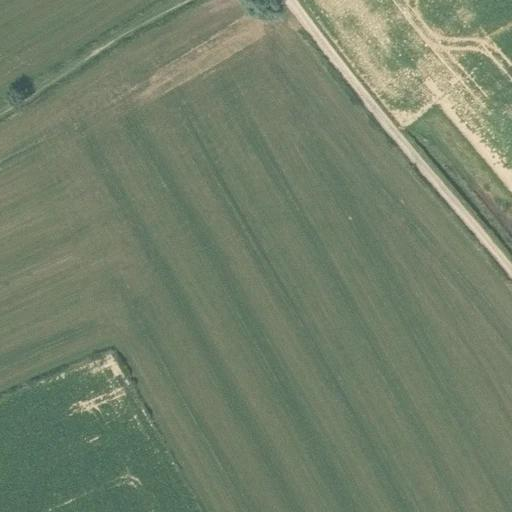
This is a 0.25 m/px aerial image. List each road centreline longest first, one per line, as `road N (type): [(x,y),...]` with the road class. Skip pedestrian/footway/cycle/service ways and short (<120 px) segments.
road 1 (track): [(511,275),(289,0)]
road 2 (track): [(181,0),(0,113)]
